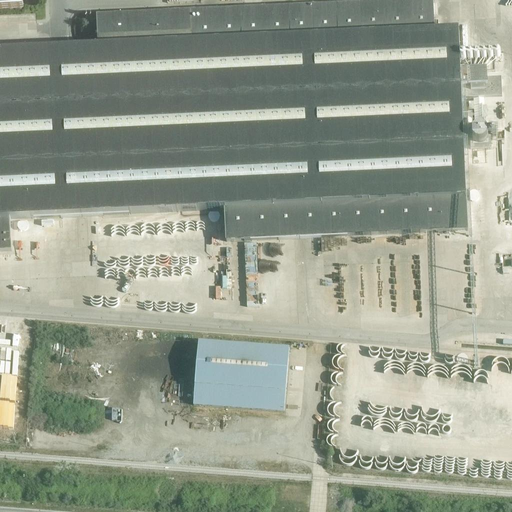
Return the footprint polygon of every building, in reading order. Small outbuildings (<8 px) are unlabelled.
[(20,0),(0,0),(0,10),(21,9),(20,0)] [(58,51),(0,53),(0,253),(15,253),(14,222),(226,212),(227,244),(473,233),(469,102),(507,100),(506,80),(494,81),(494,72),(468,73),(467,31),(439,33),(438,2),(91,13),(91,48),(58,51)] [(289,352),(196,344),(191,407),(283,415),(289,352)] [(472,410),(472,419),(484,419),(485,410),(472,410)] [(359,442),(354,432),(345,437),(351,449),(355,446),(354,445),(359,442)] [(510,454),(491,454),(479,449),(462,442),(452,442),(449,450),(449,461),(449,462),(449,472),(462,478),(466,478),(473,480),(488,480),(490,476),(490,472),(497,475),(497,478),(500,479),(511,479),(511,474),(511,472),(511,458),(510,458),(510,454)]
